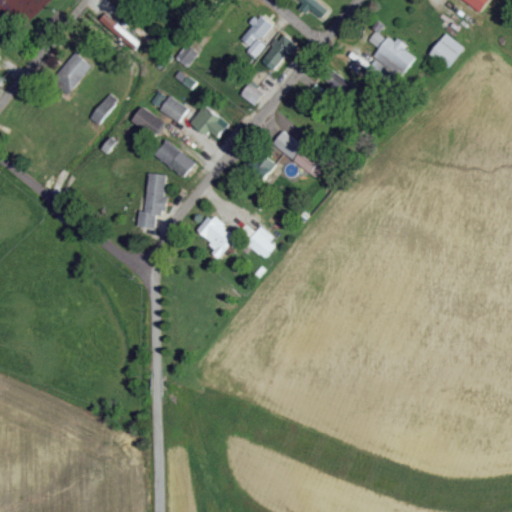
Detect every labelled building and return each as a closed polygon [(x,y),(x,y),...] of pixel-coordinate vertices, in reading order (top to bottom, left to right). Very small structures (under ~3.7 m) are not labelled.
[(325,19),(332,10),(319,0),(299,0),(312,11),(313,9),(325,19)] [(491,0),(466,0),(484,12),(491,0)] [(144,43),(108,13),(102,21),(138,51),(144,43)] [(241,39),(259,56),(269,45),(262,39),(276,25),(264,14),(241,39)] [(417,56),(407,50),(411,45),(401,38),(397,43),(379,31),(372,42),(384,50),(368,74),(394,92),(417,56)] [(264,61),(278,71),(299,44),(286,33),(264,61)] [(434,54),(451,68),(468,48),(450,33),(434,54)] [(202,54),(192,44),(180,57),(190,67),(202,54)] [(96,67),(80,52),(57,77),(73,92),(96,67)] [(199,81),(182,72),(178,79),(195,88),(199,81)] [(268,94),(253,83),(244,95),(259,106),(268,94)] [(192,107),(173,96),(164,112),(183,122),(192,107)] [(196,122),(221,140),(233,123),(207,105),(196,122)] [(168,121),(144,108),(136,123),(160,136),(168,121)] [(319,178),(329,165),(287,131),(276,144),(319,178)] [(188,177),(199,162),(171,140),(159,155),(188,177)] [(141,227),(158,228),(159,215),(167,216),(171,175),(152,173),(149,212),(143,211),(141,227)] [(200,235),(226,254),(240,235),(214,216),(200,235)] [(267,257),(281,239),(264,226),(250,244),(267,257)]
